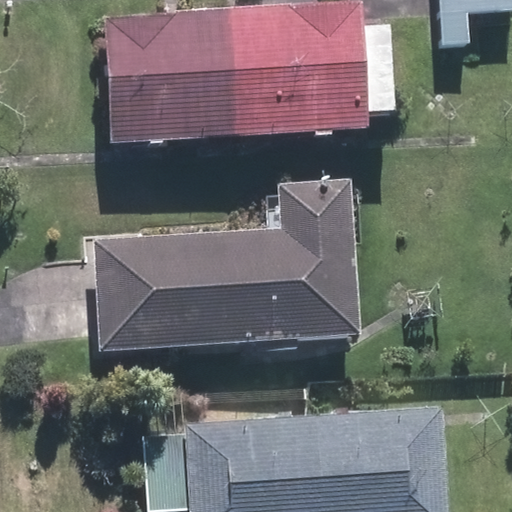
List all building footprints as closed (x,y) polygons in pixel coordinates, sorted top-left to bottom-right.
[(505,21),(504,0),(430,0),(433,53),(460,52),(459,23),(505,21)] [(93,31),(98,157),(353,146),(352,129),(378,128),(374,35),(349,36),(348,20),(93,31)] [(90,362),(346,351),(340,192),(268,195),(270,240),(85,249),(90,362)] [(431,511),(428,425),(176,435),(177,442),(179,511),(431,511)] [(138,444),(140,511),(179,511),(177,442),(138,444)]
